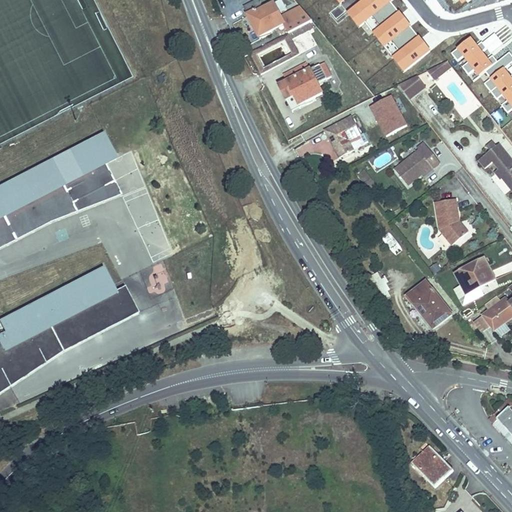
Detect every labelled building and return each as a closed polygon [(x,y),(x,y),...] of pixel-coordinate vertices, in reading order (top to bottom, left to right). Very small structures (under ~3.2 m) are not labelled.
[(313,21),(301,6),(283,15),(281,13),(288,9),(283,0),(280,0),(276,2),(275,1),(263,8),(258,0),(244,7),(247,13),(259,37),(285,24),(290,32),(311,22),(313,21)] [(406,72),(432,52),(389,0),(338,0),(342,4),(347,0),(354,8),(348,13),(360,28),(366,23),(406,72)] [(311,22),(290,32),(293,39),(314,28),(311,22)] [(511,76),(505,69),(511,63),(511,53),(511,52),(499,61),(494,54),(489,58),(484,52),(489,48),(483,41),(478,45),(472,38),(453,54),(459,61),(465,56),(470,62),(464,67),(470,74),(475,70),(480,76),(486,71),(492,79),(486,84),(499,99),(505,94),(510,100),(504,105),(510,112),(511,110),(511,76)] [(257,54),(263,70),(299,55),(293,39),(257,54)] [(447,60),(426,70),(433,79),(451,65),(447,60)] [(311,70),(288,82),(300,106),(324,94),(320,86),(329,82),(328,79),(332,77),(325,63),(311,70)] [(285,76),(288,82),(311,70),(308,64),(285,76)] [(424,86),(416,75),(397,85),(408,99),(424,86)] [(300,106),(288,82),(287,83),(280,86),(294,113),(302,108),(300,106)] [(370,108),(386,138),(409,126),(392,96),(370,108)] [(329,129),(333,137),(337,146),(335,147),(341,158),(355,150),(350,140),(363,133),(353,116),(329,129)] [(0,338),(0,245),(75,206),(67,191),(83,182),(85,186),(111,173),(108,166),(118,161),(106,135),(0,189),(0,375),(0,376),(34,358),(29,349),(36,345),(35,342),(53,332),(63,351),(139,311),(127,289),(118,294),(105,270),(1,324),(7,335),(0,338)] [(416,147),(418,150),(421,154),(428,148),(423,142),(416,147)] [(511,161),(499,144),(480,159),(486,167),(493,161),(499,170),(497,171),(511,189),(511,161)] [(421,154),(418,150),(394,170),(407,185),(421,173),(431,166),(432,168),(439,162),(428,148),(421,154)] [(431,166),(421,173),(423,175),(432,168),(431,166)] [(123,196),(111,173),(85,186),(83,182),(67,191),(75,206),(0,245),(0,250),(52,223),(123,196)] [(497,173),(492,177),(504,194),(509,190),(497,173)] [(456,199),(436,202),(440,230),(452,245),(468,232),(459,221),(456,199)] [(389,234),(383,239),(395,253),(401,248),(389,234)] [(497,279),(485,257),(456,274),(463,286),(468,295),(497,279)] [(148,268),(154,289),(168,285),(161,264),(148,268)] [(465,305),(500,285),(497,279),(468,295),(463,286),(456,290),(465,305)] [(425,280),(404,296),(413,307),(415,305),(435,329),(452,315),(425,280)] [(507,299),(484,316),(495,330),(511,317),(511,305),(510,303),(507,299)] [(0,398),(65,355),(141,316),(139,311),(63,351),(53,332),(35,342),(36,345),(29,349),(34,358),(0,376),(0,375),(0,398)] [(498,420),(494,424),(511,443),(511,410),(511,408),(511,407),(511,397),(498,410),(504,415),(498,420)] [(168,405),(160,407),(161,415),(170,414),(168,405)] [(431,447),(415,463),(431,477),(428,480),(437,488),(454,470),(449,465),(431,447)]
